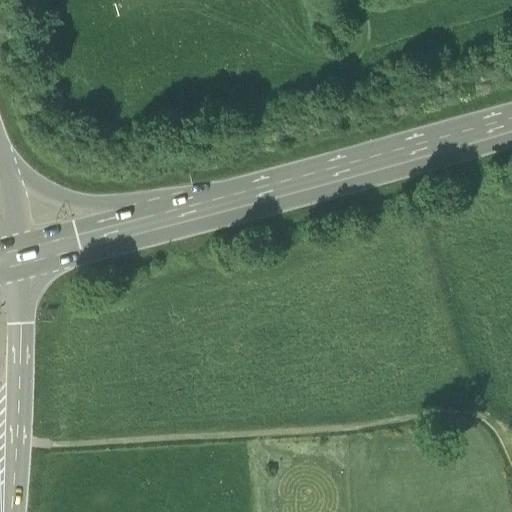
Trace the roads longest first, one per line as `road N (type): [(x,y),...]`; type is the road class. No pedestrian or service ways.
road 1 (track): [(15,443),(472,413),(492,423),(511,456)]
road 2 (primary): [(207,209),(511,124)]
road 3 (secondary): [(12,511),(21,256)]
road 4 (secondary): [(207,209),(84,206),(6,167)]
road 5 (primary): [(21,256),(207,209)]
